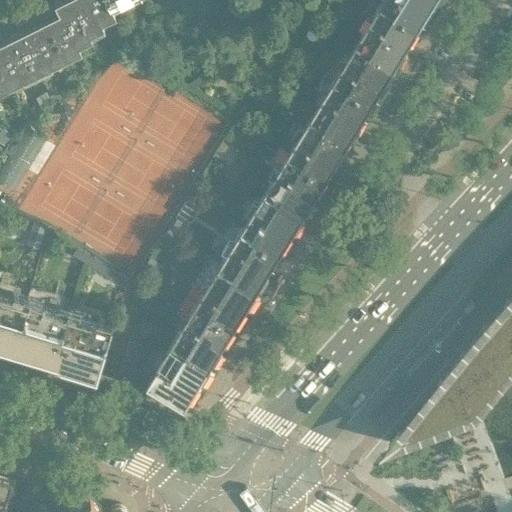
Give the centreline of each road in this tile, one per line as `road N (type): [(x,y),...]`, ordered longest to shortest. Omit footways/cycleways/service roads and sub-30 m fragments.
road 1 (secondary): [(440,225),(292,396),(227,458)]
road 2 (secondary): [(277,484),(479,260)]
road 3 (residential): [(440,225),(412,176),(416,139),(500,0)]
road 4 (tertiary): [(227,458),(0,398)]
road 5 (tertiary): [(0,407),(199,492)]
